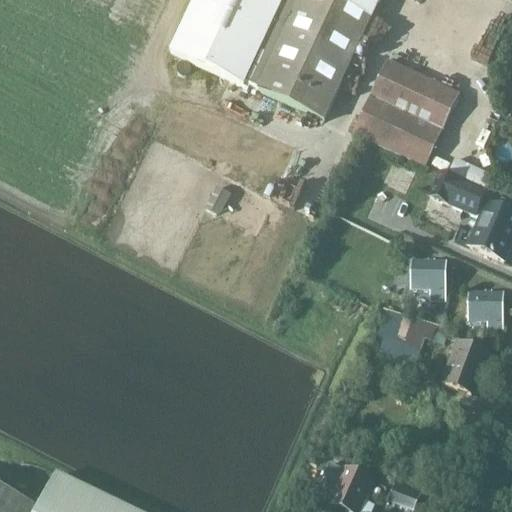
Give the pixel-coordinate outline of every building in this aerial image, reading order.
[(323,125),(381,0),(193,0),(168,54),(256,94),(323,125)] [(459,98),(386,64),(352,138),(425,171),(459,98)] [(478,220),(466,249),(503,265),(511,242),(511,218),(488,209),(491,198),(486,196),(486,195),(458,184),(438,175),(427,201),(475,221),(476,219),(478,220)] [(429,295),(429,304),(445,304),(446,265),(434,265),(434,263),(427,264),(427,265),(411,265),(409,295),(429,295)] [(467,326),(486,327),(486,334),(501,333),(502,299),(467,299),(467,326)] [(385,313),(372,350),(417,366),(424,341),(443,348),(447,338),(434,333),(435,330),(385,313)] [(455,346),(440,386),(474,399),(490,359),(455,346)] [(339,511),(359,511),(372,484),(362,479),(364,475),(346,467),(343,473),(328,466),(323,477),(329,495),(333,497),(329,507),(339,511)] [(45,511),(30,511),(0,497),(0,511),(122,511),(60,482),(45,511)] [(394,487),(388,503),(409,511),(410,511),(417,496),(394,487)]
